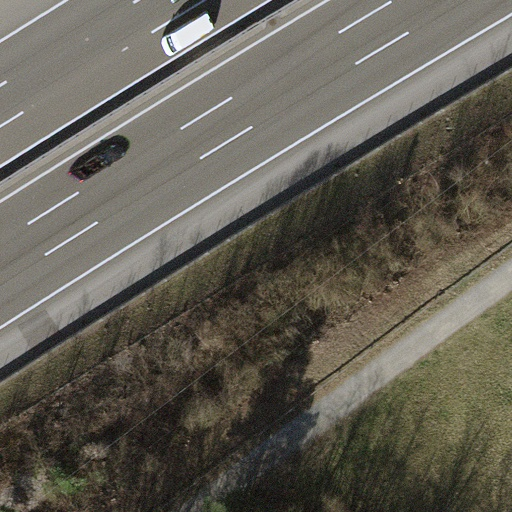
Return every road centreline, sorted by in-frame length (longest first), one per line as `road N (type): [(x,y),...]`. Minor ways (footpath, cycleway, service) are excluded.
road 1 (motorway): [(0,267),(436,0)]
road 2 (track): [(511,276),(206,511)]
road 3 (motorway): [(171,0),(0,105)]
